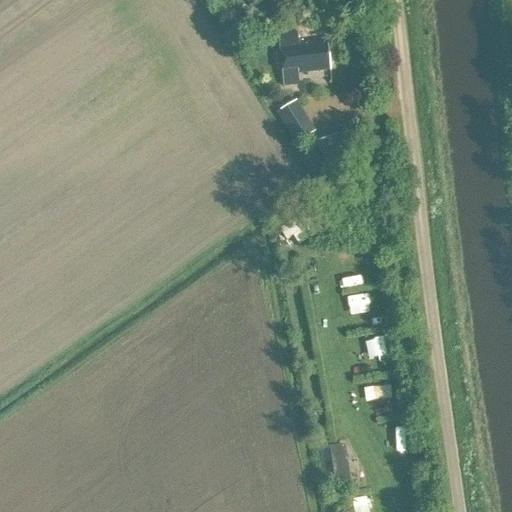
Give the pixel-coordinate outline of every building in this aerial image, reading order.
[(329,41),(301,44),(300,34),(280,36),(285,79),(288,79),(288,82),(293,81),(293,78),(333,74),(329,41)] [(315,133),(296,102),(275,115),(294,145),(315,133)] [(347,165),(337,136),(315,144),(325,173),(347,165)] [(362,313),(381,311),(379,294),(360,295),(362,313)] [(367,341),(369,374),(381,373),(380,360),(386,359),(385,339),(367,341)] [(388,427),(391,444),(406,441),(402,424),(388,427)] [(341,489),(358,485),(349,446),(332,450),(341,489)]
